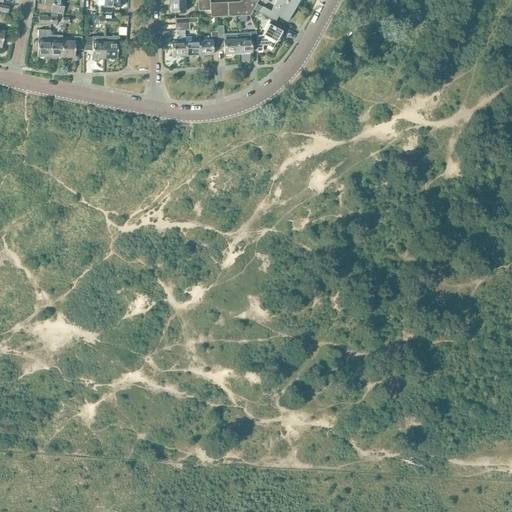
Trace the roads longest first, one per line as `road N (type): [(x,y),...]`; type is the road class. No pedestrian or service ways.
road 1 (tertiary): [(159,110),(201,113),(256,98),(298,62),(333,0)]
road 2 (tertiary): [(159,110),(14,81)]
